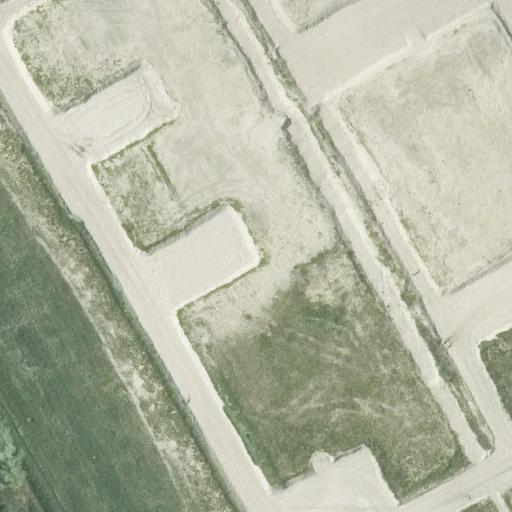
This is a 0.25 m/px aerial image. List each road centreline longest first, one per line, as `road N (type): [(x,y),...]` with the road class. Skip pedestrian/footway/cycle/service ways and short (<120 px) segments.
road 1 (residential): [(0,61),(260,511)]
road 2 (residential): [(448,332),(302,72)]
road 3 (residential): [(302,72),(432,0)]
road 4 (residential): [(511,446),(448,332)]
